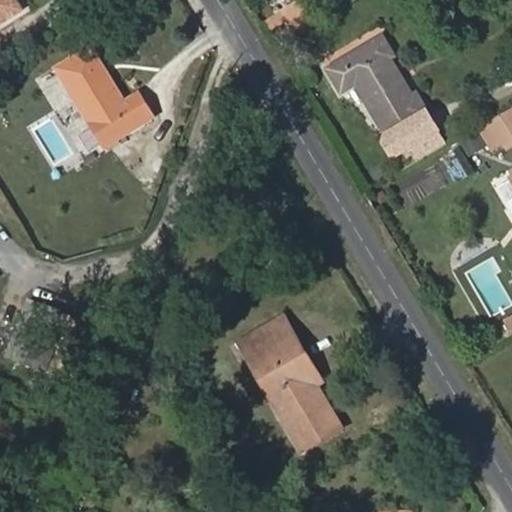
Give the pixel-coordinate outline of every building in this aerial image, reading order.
[(0,0),(0,26),(23,12),(15,0),(0,0)] [(290,34),(310,22),(298,4),(278,16),(290,34)] [(418,97),(413,100),(391,65),(396,61),(384,41),(331,74),(345,95),(357,87),(389,139),(387,147),(396,161),(441,134),(418,97)] [(144,96),(126,106),(92,49),(58,70),(107,152),(157,122),(144,96)] [(506,152),(511,148),(511,114),(491,127),(506,152)] [(396,161),(404,173),(448,147),(441,134),(396,161)] [(11,361),(49,373),(68,317),(32,304),(11,361)] [(319,387),(325,384),(287,319),(243,344),(304,452),(344,429),(319,387)]
